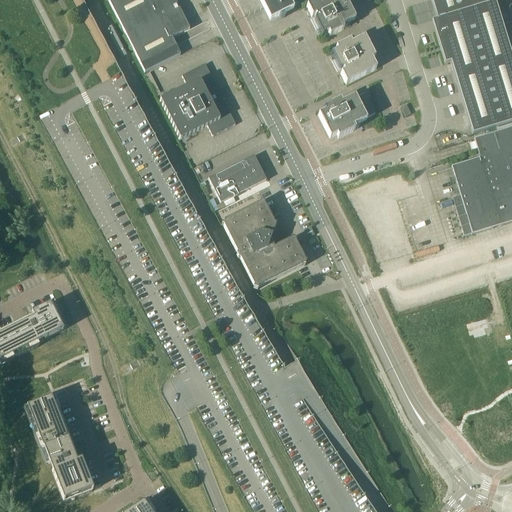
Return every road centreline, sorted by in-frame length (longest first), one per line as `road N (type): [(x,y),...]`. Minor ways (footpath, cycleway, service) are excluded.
road 1 (track): [(186,511),(124,414),(101,336),(0,135)]
road 2 (residential): [(0,311),(62,284),(91,340),(96,372),(142,483)]
road 3 (unclassified): [(303,182),(406,148),(425,131),(428,112),(392,0)]
road 4 (unclassified): [(417,416),(303,182)]
road 5 (unclassified): [(303,182),(211,0)]
road 6 (unclassified): [(275,395),(295,384),(304,389),(381,511)]
road 7 (residential): [(221,511),(176,402),(199,383)]
